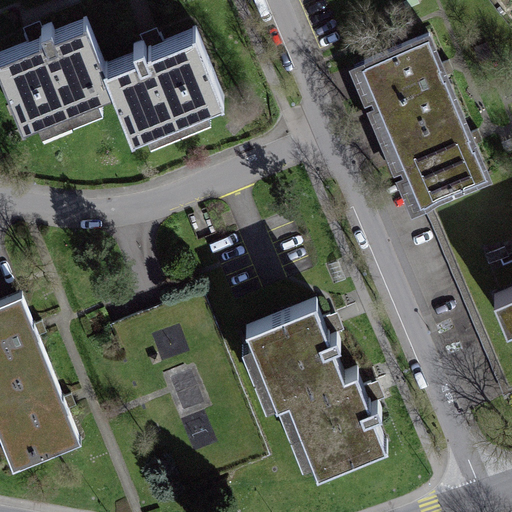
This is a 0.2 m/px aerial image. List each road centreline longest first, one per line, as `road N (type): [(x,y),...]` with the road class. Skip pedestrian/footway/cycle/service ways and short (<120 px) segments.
road 1 (residential): [(486,500),(328,129)]
road 2 (residential): [(328,129),(242,172),(158,198),(80,210),(0,198)]
road 3 (residential): [(328,129),(278,0)]
